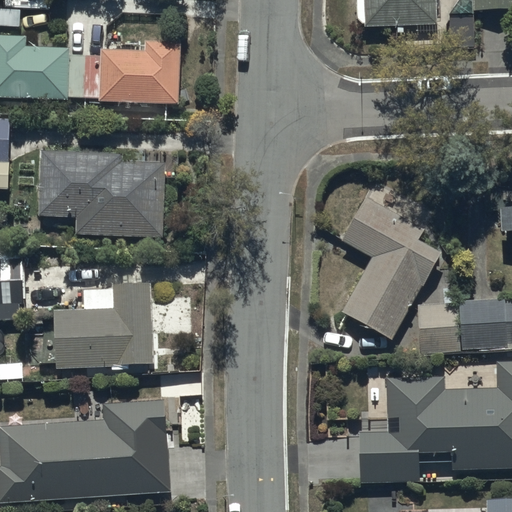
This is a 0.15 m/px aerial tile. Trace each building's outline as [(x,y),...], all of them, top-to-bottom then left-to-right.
[(366,0),(367,24),(437,20),(435,0),(366,0)] [(511,0),(474,0),(475,9),(511,8),(511,0)] [(0,20),(23,21),(23,8),(0,7),(0,20)] [(87,94),(89,51),(73,51),(73,43),(30,42),(31,32),(0,30),(0,94),(85,98),(87,94)] [(87,94),(85,98),(180,101),(183,37),(146,36),(145,47),(104,45),(103,52),(89,51),(87,94)] [(13,116),(0,115),(0,185),(10,186),(13,116)] [(148,151),(43,148),(42,213),(78,213),(78,231),(166,232),(167,158),(148,157),(148,151)] [(431,213),(373,181),(342,238),(372,254),(343,307),(394,335),(442,247),(419,234),(431,213)] [(25,246),(0,246),(0,316),(26,316),(25,246)] [(156,279),(117,279),(117,287),(87,287),(87,305),(58,305),(58,364),(115,364),(115,366),(131,366),(131,361),(156,361),(156,279)] [(461,302),(420,302),(422,351),(510,347),(510,340),(511,340),(511,299),(506,300),(506,295),(460,297),(461,302)] [(445,372),(388,373),(389,426),(361,427),(362,481),(422,480),(421,448),(453,448),(454,466),(511,465),(511,358),(498,358),(498,384),(445,385),(445,372)] [(0,462),(0,474),(1,498),(173,488),(168,396),(107,399),(108,416),(0,422),(3,462),(0,462)] [(432,511),(432,508),(395,508),(395,511),(511,511),(511,492),(488,493),(488,511),(432,511)]
